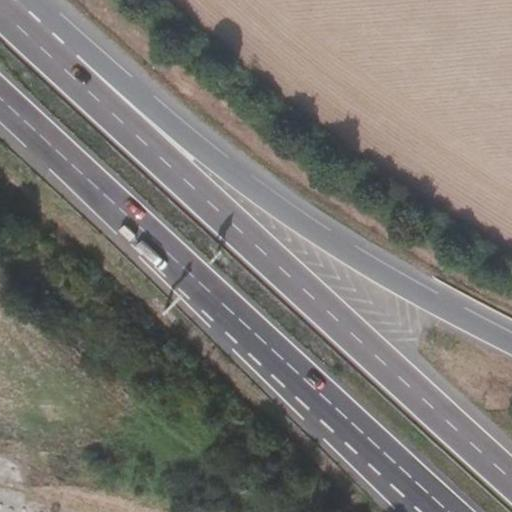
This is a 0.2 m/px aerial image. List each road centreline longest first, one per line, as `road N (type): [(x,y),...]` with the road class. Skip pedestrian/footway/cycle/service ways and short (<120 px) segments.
road 1 (trunk): [(511,475),(249,240),(74,62)]
road 2 (trunk): [(0,100),(431,499)]
road 3 (trunk): [(511,329),(334,237),(74,62)]
